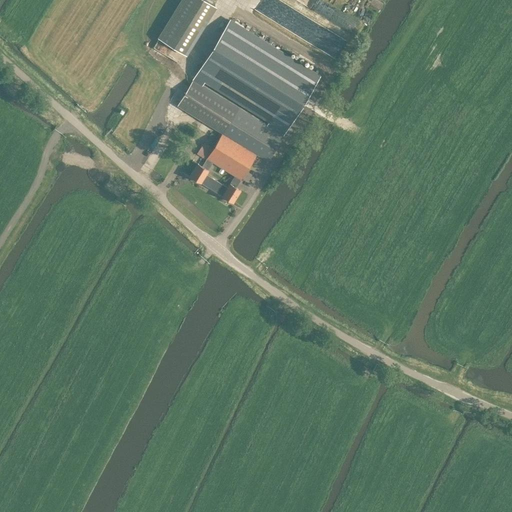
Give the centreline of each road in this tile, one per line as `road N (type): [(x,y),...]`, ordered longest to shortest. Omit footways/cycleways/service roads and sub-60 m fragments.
road 1 (unclassified): [(511,419),(346,340),(221,252),(0,52)]
road 2 (track): [(0,247),(72,121)]
